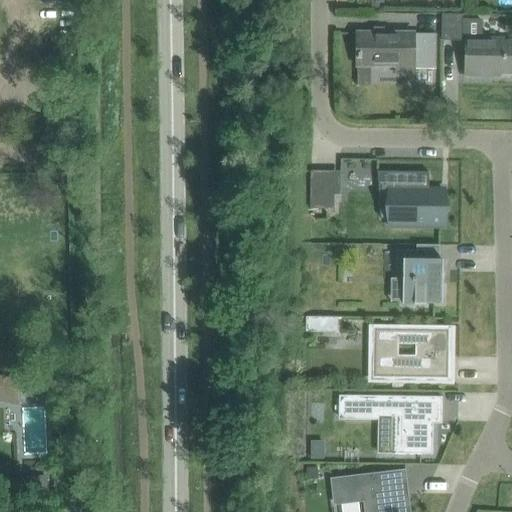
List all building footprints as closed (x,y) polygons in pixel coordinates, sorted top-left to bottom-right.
[(463,15),(442,15),(442,38),(466,38),(465,75),(482,76),(482,70),(492,71),(492,73),(511,73),(511,42),(505,42),(505,39),(493,38),(493,40),(482,40),(483,20),(463,20),(463,15)] [(437,34),(357,34),(357,66),(397,66),(397,74),(413,74),(413,69),(437,69),(437,34)] [(376,184),(393,184),(393,215),(386,215),(386,234),(444,234),(444,198),(438,198),(438,202),(430,202),(430,173),(376,172),(376,184)] [(346,193),(356,192),(355,174),(345,174),(346,193)] [(334,194),(310,193),(310,209),(334,209),(334,194)] [(439,246),(417,245),(417,251),(397,250),(397,280),(404,280),(403,304),(414,304),(414,305),(425,305),(425,302),(442,303),(443,261),(439,261),(439,246)] [(307,334),(317,335),(318,320),(307,320),(307,334)] [(447,328),(448,328),(448,327),(374,326),(374,375),(377,379),(449,380),(449,357),(447,357),(447,328)] [(49,383),(59,386),(61,371),(51,370),(49,383)] [(389,417),(388,454),(422,455),(422,451),(433,451),(433,412),(442,412),(442,397),(340,396),(339,416),(389,417)] [(322,459),(322,443),(309,443),(309,459),(322,459)] [(306,468),(306,479),(317,480),(317,468),(306,468)] [(406,470),(330,479),(333,502),(363,498),(364,511),(404,511),(402,487),(408,487),(406,470)]
